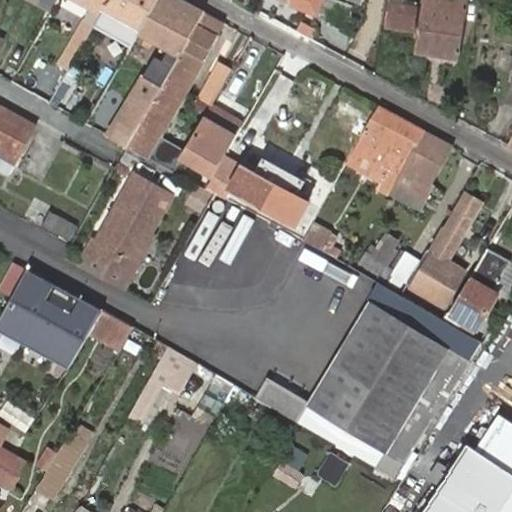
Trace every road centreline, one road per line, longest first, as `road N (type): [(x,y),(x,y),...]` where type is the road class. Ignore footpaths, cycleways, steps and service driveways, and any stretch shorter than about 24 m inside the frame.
road 1 (residential): [(207,0),(511,164)]
road 2 (residential): [(0,85),(122,155)]
